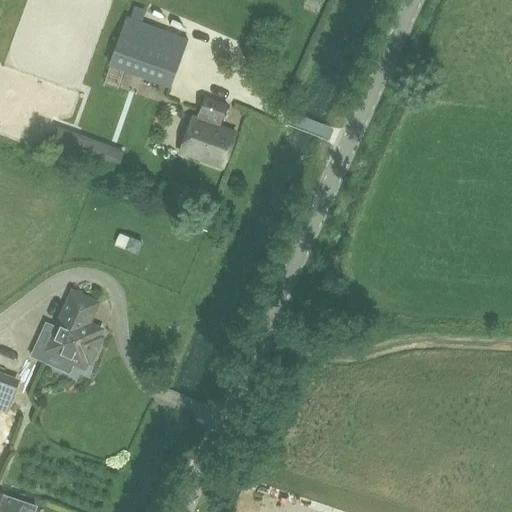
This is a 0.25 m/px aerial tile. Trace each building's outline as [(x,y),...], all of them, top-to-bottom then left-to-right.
[(169,88),(178,65),(187,38),(126,15),(108,66),(169,88)] [(283,103),(302,104),(304,87),(285,85),(283,103)] [(197,113),(222,122),(228,104),(203,95),(197,113)] [(180,152),(222,167),(235,132),(193,117),(180,152)] [(105,161),(111,146),(81,135),(75,150),(105,161)] [(85,360),(91,358),(96,347),(94,342),(100,329),(86,323),(85,323),(83,318),(90,316),(96,302),(72,291),(46,349),(83,366),(85,360)] [(0,411),(7,414),(20,379),(0,371),(0,411)]
